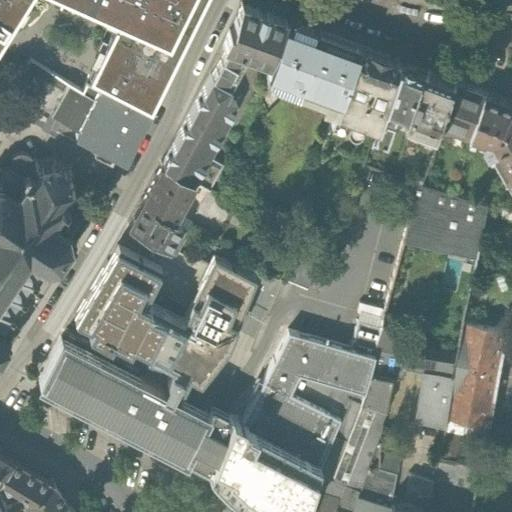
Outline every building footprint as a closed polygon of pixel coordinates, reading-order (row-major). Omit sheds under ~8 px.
[(89,0),(117,12),(122,0),(0,0),(0,31),(20,0),(89,0)] [(87,71),(89,72),(148,102),(164,70),(199,0),(122,0),(117,12),(87,71)] [(223,46),(209,72),(224,80),(239,52),(254,57),(269,62),(285,17),(240,1),(230,29),(228,28),(222,46),(223,46)] [(290,19),(285,17),(269,62),(267,67),(273,69),(278,71),(275,81),(295,88),(297,82),(316,29),(290,19)] [(335,35),(316,29),(297,82),(338,96),(356,43),(335,35)] [(356,43),(338,96),(333,109),(348,114),(345,121),(346,125),(350,128),(355,128),(359,125),(361,118),(375,123),(398,58),(376,50),(356,43)] [(29,58),(12,89),(48,110),(66,79),(29,58)] [(413,63),(398,58),(375,123),(369,139),(385,145),(396,115),(410,121),(428,69),(413,63)] [(442,74),(428,69),(410,121),(409,122),(439,132),(443,123),(458,79),(442,74)] [(148,102),(89,72),(84,81),(81,88),(66,79),(48,110),(76,125),(74,129),(124,154),(150,103),(148,102)] [(224,80),(209,72),(173,138),(160,160),(206,185),(221,159),(208,152),(228,114),(235,98),(224,92),(229,83),(224,80)] [(458,79),(443,123),(473,134),(488,91),(472,84),(458,79)] [(511,99),(488,91),(473,134),(472,137),(488,142),(493,152),(498,149),(511,172),(511,99)] [(50,155),(37,158),(34,155),(31,157),(30,155),(28,153),(26,152),(24,151),(22,150),(19,150),(17,150),(14,151),(12,152),(11,154),(9,156),(10,164),(4,166),(0,171),(0,357),(0,351),(5,344),(9,344),(9,340),(6,340),(0,328),(10,314),(14,317),(16,314),(12,311),(21,298),(25,300),(27,297),(23,295),(32,281),(36,284),(38,281),(34,278),(44,262),(54,260),(57,265),(60,263),(58,258),(68,242),(74,243),(74,239),(69,239),(67,228),(78,211),(83,210),(83,207),(78,208),(65,200),(66,199),(65,194),(64,194),(70,185),(73,186),(74,182),(71,181),(69,167),(71,165),(69,162),(66,164),(55,156),(55,152),(51,152),(50,155)] [(206,185),(160,160),(141,195),(179,216),(186,220),(206,185)] [(452,190),(417,178),(402,235),(478,251),(488,201),(452,190)] [(179,216),(141,195),(127,219),(165,241),(179,216)] [(109,331),(142,348),(163,306),(141,295),(159,260),(116,238),(96,273),(72,313),(87,320),(85,325),(107,335),(109,331)] [(187,371),(198,376),(227,340),(254,274),(212,253),(181,315),(163,306),(142,348),(171,363),(187,371)] [(445,420),(444,425),(461,428),(488,433),(494,406),(509,325),(464,316),(458,349),(454,370),(445,420)] [(314,468),(315,468),(347,394),(359,399),(368,370),(367,370),(372,354),(379,324),(356,317),(348,344),(286,327),(241,416),(314,468)] [(403,326),(379,322),(379,324),(372,354),(367,370),(368,370),(388,373),(399,375),(401,364),(403,356),(402,356),(403,348),(400,348),(401,340),(403,326)] [(60,335),(59,334),(37,378),(38,379),(39,377),(119,418),(183,450),(182,452),(183,453),(195,459),(207,465),(230,410),(220,405),(210,400),(206,408),(175,392),(160,385),(139,374),(137,376),(60,337),(60,335)] [(458,349),(401,340),(400,348),(403,348),(402,356),(403,356),(401,364),(425,368),(424,368),(425,366),(454,370),(458,349)] [(187,371),(171,363),(164,376),(165,376),(160,385),(175,392),(179,383),(180,384),(187,371)] [(422,416),(445,420),(454,370),(425,366),(424,368),(425,368),(417,415),(417,416),(421,417),(422,416)] [(388,373),(368,370),(359,399),(347,394),(315,468),(324,471),(320,485),(331,489),(327,501),(332,503),(333,502),(347,507),(364,511),(383,511),(387,498),(394,471),(399,449),(396,449),(396,427),(378,424),(378,417),(382,405),(388,373)] [(230,410),(207,465),(206,468),(211,474),(222,485),(232,494),(243,501),(251,505),(259,509),(260,508),(271,511),(299,511),(314,468),(241,416),(230,410)] [(439,454),(455,458),(461,428),(444,425),(439,454)] [(53,481),(52,481),(0,449),(0,474),(5,483),(9,481),(29,494),(53,481)] [(439,454),(438,454),(434,477),(474,485),(478,462),(455,458),(439,454)] [(324,471),(315,468),(314,468),(299,511),(345,511),(347,507),(333,502),(332,503),(327,501),(331,489),(320,485),(324,471)] [(427,511),(434,478),(409,469),(401,503),(427,511)] [(70,511),(53,481),(29,494),(21,498),(26,508),(23,510),(24,511),(70,511)] [(387,498),(383,511),(426,511),(427,511),(401,503),(387,498)]
